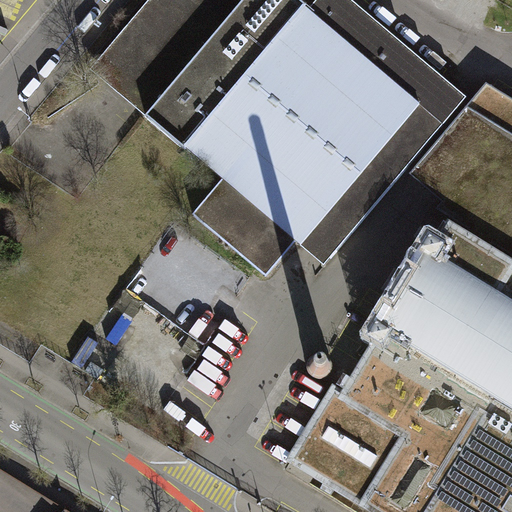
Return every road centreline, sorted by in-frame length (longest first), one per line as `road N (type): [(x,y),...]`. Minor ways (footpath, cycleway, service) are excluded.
road 1 (residential): [(0,403),(172,511)]
road 2 (residential): [(79,0),(0,93)]
